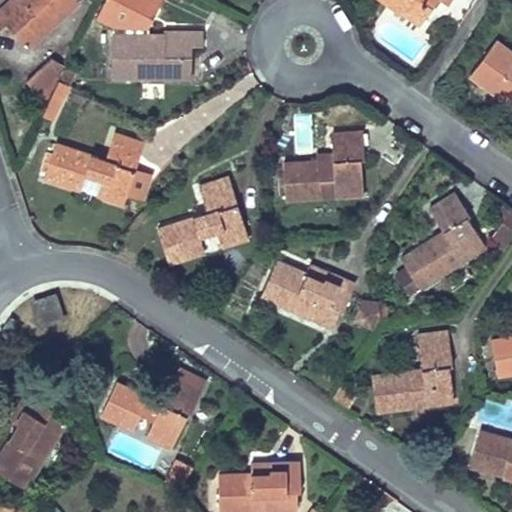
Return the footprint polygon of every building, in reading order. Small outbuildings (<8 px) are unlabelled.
[(26,48),(78,3),(75,0),(4,0),(0,4),(0,28),(6,24),(26,48)] [(105,0),(97,17),(115,24),(113,81),(192,84),(193,51),(204,51),(204,33),(166,32),(165,37),(148,36),(147,32),(161,2),(156,0),(105,0)] [(386,0),(424,25),(438,3),(447,9),(452,0),(386,0)] [(511,61),(495,49),(470,84),(511,113),(511,61)] [(124,203),(142,140),(113,132),(106,156),(61,144),(51,179),(86,188),(90,175),(104,179),(100,196),(124,203)] [(332,161),(285,162),(285,203),(320,202),(320,187),(339,187),(339,199),(362,199),(361,169),(365,169),(364,135),(331,135),(332,161)] [(250,235),(230,176),(201,185),(210,213),(158,230),(169,262),(205,250),(201,237),(218,231),(222,244),(250,235)] [(429,212),(439,231),(399,256),(421,291),(450,274),(442,261),(456,252),(464,264),(483,252),(465,223),(469,220),(454,196),(429,212)] [(508,243),(511,236),(511,209),(495,233),(508,243)] [(326,283),(278,262),(260,295),(326,329),(338,308),(343,310),(356,285),(332,272),(326,283)] [(70,312),(64,294),(47,300),(52,317),(70,312)] [(511,334),(491,337),(495,376),(511,374),(511,334)] [(451,404),(447,341),(421,343),(423,373),(373,376),(376,410),(408,408),(407,390),(427,389),(428,406),(451,404)] [(177,373),(168,394),(120,375),(104,411),(135,425),(143,409),(158,416),(151,433),(175,444),(189,408),(195,411),(206,385),(177,373)] [(0,466),(28,487),(67,415),(33,388),(14,416),(23,423),(0,459),(0,466)] [(511,438),(478,427),(465,464),(500,476),(505,460),(511,462),(511,438)] [(304,499),(299,447),(266,451),(268,466),(219,471),(223,508),(254,504),(255,511),(283,511),(282,501),(304,499)] [(179,481),(193,459),(180,451),(166,472),(179,481)]
